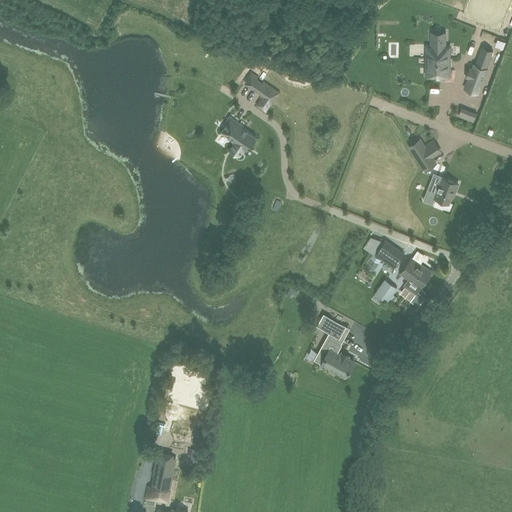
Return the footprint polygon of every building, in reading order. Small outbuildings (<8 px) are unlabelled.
[(449,64),(450,46),(446,46),(446,32),(431,31),(431,46),(427,46),(426,56),(426,76),(449,76),(449,68),(449,64)] [(469,78),(465,88),(478,93),(482,83),(487,69),(491,57),(492,57),(490,56),(493,50),(482,46),(482,47),(475,64),(474,64),(473,68),(470,67),(466,77),(469,78)] [(247,80),(245,83),(256,91),(263,96),(262,98),(264,100),(262,102),(260,100),(257,105),(266,110),(271,103),(272,104),(280,92),(263,81),(262,82),(257,78),(258,77),(253,73),(247,80)] [(462,107),(458,116),(473,122),(477,113),(462,107)] [(227,123),(221,132),(237,143),(237,144),(246,151),(249,147),(250,148),(252,145),(251,145),(256,137),(243,127),(244,125),(230,116),(225,122),(227,123)] [(298,172),(327,182),(340,141),(314,133),(307,154),(300,151),(296,163),(300,165),(298,172)] [(425,170),(436,163),(420,138),(409,145),(425,170)] [(433,177),(428,189),(436,192),(434,197),(448,203),(453,191),(455,191),(458,183),(442,177),(441,180),(433,177)] [(393,248),(386,243),(378,254),(394,266),(404,253),(394,247),(393,248)] [(427,262),(430,255),(421,251),(417,258),(427,262)] [(420,287),(432,271),(412,257),(400,273),(409,280),(405,284),(416,292),(417,291),(420,287)] [(386,301),(397,287),(385,279),(375,293),(386,301)] [(417,291),(416,292),(410,301),(418,306),(425,296),(417,291)] [(340,338),(346,326),(324,313),(323,314),(325,315),(319,326),(317,325),(317,326),(340,338)] [(314,359),(345,376),(348,370),(349,371),(350,369),(349,368),(353,360),(348,358),(349,355),(342,351),(341,354),(338,352),(342,344),(330,337),(325,347),(322,345),(314,359)] [(203,462),(205,450),(192,448),(191,460),(203,462)] [(149,486),(147,499),(157,501),(160,488),(166,489),(168,478),(172,458),(158,455),(154,475),(152,486),(149,486)]
